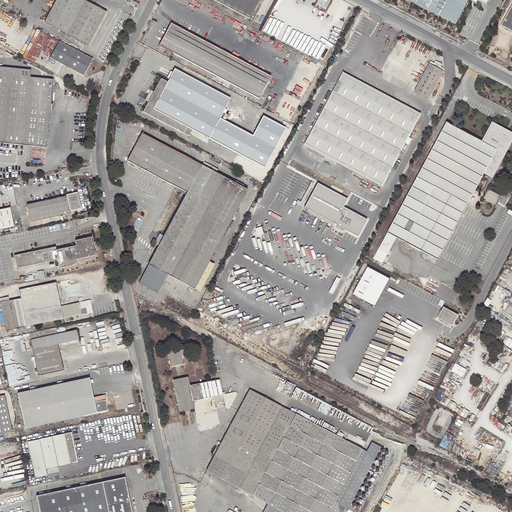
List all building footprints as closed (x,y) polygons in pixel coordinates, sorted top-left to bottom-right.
[(56,0),(45,21),(67,33),(84,0),(56,0)] [(107,12),(85,0),(84,0),(67,33),(89,45),(107,12)] [(260,0),(214,0),(250,19),(260,0)] [(263,0),(260,0),(250,19),(253,20),(263,0)] [(319,0),(316,7),(327,12),(331,0),(319,0)] [(410,0),(455,23),(467,0),(410,0)] [(511,4),(501,25),(511,30),(511,4)] [(171,23),(159,45),(259,99),(271,77),(171,23)] [(51,57),(84,75),(93,59),(59,41),(51,57)] [(430,64),(416,90),(428,97),(443,70),(430,64)] [(31,77),(31,69),(0,66),(0,142),(47,147),(54,79),(31,77)] [(263,116),(253,135),(231,124),(225,120),(227,117),(228,115),(223,112),(230,98),(175,69),(168,82),(161,78),(154,92),(152,95),(148,102),(143,112),(189,136),(192,130),(201,134),(208,138),(252,162),(259,165),(265,168),(286,128),(263,116)] [(344,72),(306,143),(383,184),(407,140),(412,130),(420,116),(349,78),(350,75),(344,72)] [(357,79),(350,75),(349,78),(420,116),(421,114),(399,102),(398,103),(356,80),(357,79)] [(427,99),(428,97),(416,90),(414,93),(427,99)] [(438,259),(485,171),(492,175),(511,137),(511,135),(494,126),(485,143),(446,122),(374,258),(383,263),(396,237),(438,259)] [(419,133),(412,130),(407,140),(413,143),(419,133)] [(187,193),(163,237),(159,246),(149,265),(194,289),(209,261),(247,191),(243,188),(244,186),(235,181),(234,183),(217,173),(203,166),(142,133),(127,161),(187,193)] [(382,186),(383,184),(306,143),(305,145),(382,186)] [(210,155),(203,150),(201,154),(209,159),(210,155)] [(204,162),(203,166),(217,173),(218,170),(204,162)] [(234,167),(224,162),(223,165),(222,166),(232,171),(234,167)] [(259,165),(252,162),(251,164),(258,168),(257,168),(260,170),(260,171),(263,173),(266,169),(265,168),(259,165)] [(345,200),(317,185),(303,210),(356,239),(365,222),(341,209),(345,200)] [(489,190),(484,198),(495,204),(500,196),(489,190)] [(30,221),(69,212),(69,211),(80,208),(80,207),(76,192),(66,194),(66,195),(26,204),(30,221)] [(0,229),(14,226),(10,207),(0,209),(0,229)] [(74,259),(94,255),(91,236),(74,240),(75,242),(75,245),(72,246),(55,249),(55,246),(13,255),(16,268),(53,260),(54,266),(58,265),(59,268),(75,264),(74,259)] [(212,263),(209,261),(194,289),(197,291),(200,292),(215,264),(212,263)] [(367,269),(352,297),(374,308),(389,280),(367,269)] [(61,309),(61,306),(56,282),(18,290),(20,298),(9,301),(0,302),(6,331),(73,316),(74,319),(82,318),(81,315),(87,314),(86,305),(81,306),(81,308),(80,309),(78,303),(71,304),(72,305),(63,307),(64,309),(61,309)] [(444,307),(440,319),(456,325),(461,313),(444,307)] [(30,339),(56,334),(55,328),(29,333),(30,339)] [(78,340),(76,330),(56,334),(30,339),(38,375),(63,370),(59,351),(63,350),(62,344),(78,340)] [(168,362),(169,366),(175,365),(179,364),(184,363),(180,348),(166,351),(168,360),(168,362)] [(455,362),(451,370),(464,376),(468,369),(455,362)] [(104,395),(93,398),(88,378),(18,393),(25,429),(89,415),(95,414),(96,414),(97,414),(99,413),(101,413),(103,413),(105,412),(107,411),(107,410),(107,409),(107,408),(106,408),(106,407),(106,406),(105,406),(106,406),(104,395)] [(192,400),(221,395),(218,379),(215,380),(188,386),(186,378),(182,379),(178,380),(173,381),(179,411),(184,410),(188,409),(192,408),(191,401),(192,400)] [(243,474),(236,488),(241,490),(244,484),(255,491),(296,414),(285,409),(248,389),(244,397),(212,458),(243,474)] [(0,434),(12,432),(4,395),(0,395),(0,434)] [(241,490),(266,504),(281,511),(327,511),(361,449),(296,414),(255,491),(244,484),(241,490)] [(78,462),(71,432),(27,442),(35,478),(47,475),(46,470),(78,462)] [(379,449),(369,444),(365,451),(338,504),(347,509),(351,502),(358,489),(365,476),(367,472),(379,449)] [(365,451),(361,449),(327,511),(333,511),(338,504),(365,451)] [(205,471),(236,488),(243,474),(212,458),(205,471)] [(103,482),(36,496),(39,511),(132,511),(125,478),(103,482)]
